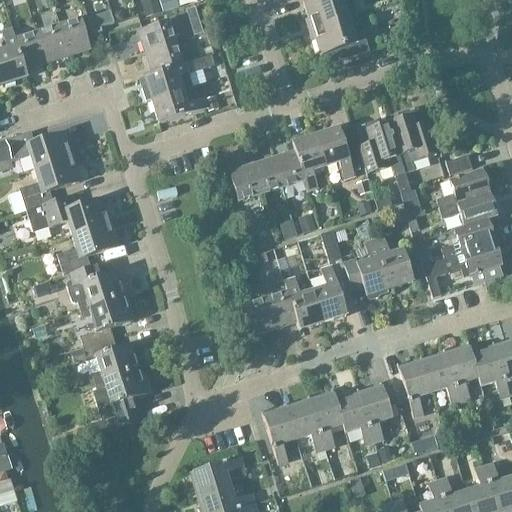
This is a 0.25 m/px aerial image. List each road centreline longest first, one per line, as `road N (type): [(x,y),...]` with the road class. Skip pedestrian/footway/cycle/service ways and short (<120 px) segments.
road 1 (residential): [(195,403),(126,159)]
road 2 (residential): [(287,107),(443,58),(475,62)]
road 3 (residential): [(126,159),(287,107)]
road 4 (residential): [(126,159),(107,103),(18,125)]
road 5 (residential): [(381,344),(511,308)]
